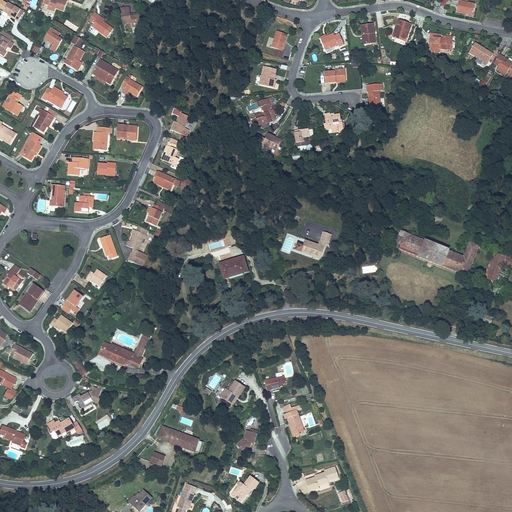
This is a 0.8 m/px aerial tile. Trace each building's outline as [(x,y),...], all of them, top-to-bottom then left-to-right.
[(67,1),(63,0),(45,0),(44,3),(49,5),(51,6),(49,10),(54,11),(56,8),(63,11),(67,1)] [(457,12),(465,13),(465,12),(473,13),(475,4),(459,1),(457,12)] [(3,11),(9,14),(15,18),(15,20),(18,22),(23,15),(19,13),(21,10),(8,3),(3,11)] [(140,13),(135,14),(136,16),(131,17),(131,15),(129,7),(120,9),(123,25),(127,24),(128,29),(142,26),(140,13)] [(95,13),(94,15),(97,17),(98,18),(103,21),(104,20),(95,13)] [(98,18),(95,22),(92,26),(107,38),(114,29),(103,21),(98,18)] [(398,20),(396,26),(399,27),(395,38),(406,42),(412,25),(398,20)] [(361,26),(363,35),(365,35),(366,44),(375,43),(373,25),(361,26)] [(44,39),(48,41),(49,40),(54,43),(53,44),(51,48),(56,51),(63,39),(59,36),(61,33),(51,27),(44,39)] [(6,46),(7,47),(10,48),(14,43),(11,41),(14,37),(3,31),(0,35),(0,34),(0,54),(2,56),(5,51),(4,50),(6,46)] [(272,47),(276,49),(277,49),(275,56),(281,58),(283,51),(282,51),(287,35),(277,31),(272,47)] [(334,34),(327,37),(321,39),(325,50),(338,44),(339,47),(344,45),(340,34),(335,36),(334,34)] [(71,43),(76,45),(77,43),(81,45),(83,41),(75,36),(71,43)] [(453,39),(445,39),(440,38),(440,39),(430,38),(429,48),(431,49),(435,49),(435,51),(439,51),(439,49),(451,50),(453,39)] [(493,54),(475,43),(469,52),(488,63),(493,54)] [(75,68),(78,62),(79,61),(78,60),(83,51),(75,46),(65,63),(74,69),(75,68)] [(29,59),(31,53),(24,50),(21,56),(29,59)] [(494,64),(499,67),(502,62),(501,61),(503,57),(500,55),(494,64)] [(511,62),(503,57),(501,61),(502,62),(499,67),(497,70),(506,75),(510,68),(511,69),(511,62)] [(111,68),(112,67),(101,61),(98,67),(97,66),(92,74),(97,76),(99,73),(100,74),(99,75),(107,79),(106,81),(111,84),(118,72),(111,68)] [(271,73),(272,69),(264,67),(260,85),(274,88),(275,82),(274,82),(275,79),(276,74),(271,73)] [(326,83),(336,82),(336,80),(346,79),(345,69),(335,70),(335,71),(325,72),(326,83)] [(97,76),(106,81),(107,79),(99,75),(100,74),(99,73),(97,76)] [(130,80),(130,79),(128,78),(127,77),(121,86),(125,88),(124,89),(130,92),(137,96),(142,88),(130,80)] [(368,92),(369,98),(370,104),(368,104),(369,109),(381,108),(379,91),(383,91),(382,84),(367,85),(367,92),(368,92)] [(68,98),(63,95),(61,93),(61,92),(54,87),(52,91),(51,93),(47,90),(42,98),(46,101),(47,100),(62,108),(68,98)] [(13,91),(11,95),(18,99),(20,100),(22,96),(13,91)] [(23,106),(18,103),(16,102),(18,99),(11,95),(10,94),(8,98),(9,98),(11,100),(9,103),(7,101),(6,101),(2,107),(18,116),(20,112),(19,112),(23,106)] [(264,116),(256,119),(258,125),(266,123),(266,124),(273,121),(276,118),(274,115),(278,114),(275,105),(272,106),(271,107),(270,105),(271,105),(269,98),(257,102),(259,108),(262,107),(265,113),(266,117),(264,117),(264,116)] [(47,113),(40,109),(38,112),(40,113),(39,115),(41,116),(44,118),(47,113)] [(50,109),(47,113),(55,117),(57,113),(50,109)] [(55,117),(47,113),(44,118),(41,116),(34,127),(44,133),(47,127),(48,126),(47,125),(48,124),(50,125),(55,117)] [(181,113),(178,122),(178,123),(177,123),(175,122),(171,130),(186,136),(189,130),(185,128),(190,117),(181,113)] [(342,123),(341,123),(339,123),(338,120),(341,120),(340,115),(334,116),(334,115),(330,115),(330,114),(325,115),(327,124),(325,125),(326,130),(332,129),(333,133),(338,132),(338,129),(343,128),(342,123)] [(0,121),(0,135),(3,137),(2,139),(11,144),(16,134),(1,125),(2,123),(0,121)] [(117,138),(137,139),(138,128),(118,126),(117,138)] [(94,132),(94,141),(97,141),(96,150),(106,150),(107,133),(113,134),(114,128),(98,127),(97,132),(94,132)] [(306,129),(300,130),(301,132),(295,133),(295,131),(290,132),(292,140),(296,139),(297,147),(306,145),(306,141),(305,138),(307,137),(306,129)] [(263,144),(273,149),(277,151),(279,147),(282,141),(268,134),(266,140),(261,137),(258,144),(263,146),(263,144)] [(33,140),(34,139),(30,136),(26,143),(30,145),(23,156),(31,161),(35,155),(35,154),(34,153),(35,152),(37,153),(37,154),(42,146),(33,140)] [(179,147),(169,142),(165,153),(166,154),(163,161),(172,165),(173,162),(177,163),(179,159),(175,157),(179,147)] [(20,154),(23,156),(30,145),(26,143),(20,154)] [(283,149),(279,147),(277,151),(273,149),(271,153),(277,155),(280,154),(283,149)] [(74,158),(73,163),(74,163),(74,165),(69,164),(68,175),(79,176),(79,168),(86,169),(87,159),(74,158)] [(97,175),(106,175),(107,174),(116,174),(116,164),(107,163),(107,164),(98,164),(97,175)] [(154,183),(163,187),(163,185),(172,189),(174,184),(176,180),(157,172),(155,177),(156,178),(154,183)] [(63,207),(65,186),(52,185),(52,190),(54,190),(53,201),(51,201),(50,206),(63,207)] [(93,197),(91,197),(85,196),(83,196),(82,203),(80,203),(76,203),(75,212),(89,213),(89,209),(88,209),(88,207),(89,207),(92,208),(93,197)] [(164,208),(155,205),(153,208),(150,214),(147,222),(156,226),(164,208)] [(132,240),(130,241),(128,241),(126,245),(134,249),(139,251),(142,243),(144,239),(145,240),(146,240),(148,236),(147,235),(149,231),(138,226),(136,231),(136,230),(134,234),(131,232),(132,235),(133,237),(132,240)] [(464,256),(449,250),(426,241),(402,231),(397,243),(401,245),(399,248),(399,249),(419,257),(442,266),(462,274),(463,275),(463,274),(464,272),(465,270),(468,272),(479,246),(470,242),(464,256)] [(323,232),(319,243),(326,245),(328,246),(332,235),(323,232)] [(110,235),(102,238),(105,247),(103,247),(107,256),(108,256),(110,259),(118,257),(110,235)] [(304,247),(302,253),(321,260),(326,245),(319,243),(318,245),(305,240),(303,246),(304,247)] [(301,253),(302,253),(304,247),(303,246),(297,244),(295,251),(301,253)] [(134,249),(132,253),(146,259),(148,255),(139,251),(134,249)] [(146,259),(132,253),(131,252),(128,260),(139,265),(143,266),(146,259)] [(486,278),(494,282),(496,283),(496,282),(501,271),(503,264),(511,267),(511,258),(507,256),(507,257),(494,252),(484,278),(486,278)] [(224,279),(230,277),(229,275),(242,272),(243,273),(249,272),(244,256),(219,264),(224,279)] [(4,281),(5,282),(9,285),(17,290),(23,282),(15,276),(20,269),(14,265),(9,272),(8,271),(4,277),(6,278),(4,281)] [(100,286),(106,276),(97,270),(94,274),(91,272),(87,278),(90,281),(91,280),(100,286)] [(505,273),(501,271),(496,282),(501,284),(505,273)] [(18,304),(20,305),(35,285),(33,284),(27,292),(18,304)] [(37,300),(44,291),(35,285),(20,305),(29,312),(37,300)] [(76,307),(84,297),(75,290),(64,304),(65,305),(62,309),(68,314),(71,310),(75,312),(78,308),(76,307)] [(45,292),(44,291),(37,300),(29,312),(30,312),(45,292)] [(491,323),(494,316),(487,313),(484,320),(491,323)] [(56,330),(58,328),(59,327),(61,328),(67,333),(73,324),(61,315),(58,321),(55,318),(50,324),(54,327),(55,324),(56,325),(54,328),(56,330)] [(142,358),(151,338),(143,335),(135,353),(134,355),(142,358)] [(99,355),(123,365),(124,363),(128,365),(134,367),(139,368),(143,359),(142,358),(134,355),(135,353),(112,343),(111,345),(105,342),(99,355)] [(13,358),(19,360),(20,358),(29,363),(33,354),(15,345),(11,352),(15,354),(13,358)] [(71,358),(76,367),(79,364),(75,356),(71,358)] [(83,368),(78,371),(79,371),(76,372),(76,373),(77,374),(77,375),(77,376),(80,378),(82,376),(87,373),(83,368)] [(0,381),(3,383),(2,384),(11,389),(16,379),(0,370),(0,381)] [(279,388),(286,386),(285,379),(271,382),(273,392),(280,391),(279,388)] [(237,397),(239,399),(246,390),(236,383),(228,393),(223,400),(231,406),(237,397)] [(92,400),(93,402),(99,404),(100,399),(99,398),(102,389),(98,388),(97,389),(93,387),(92,391),(82,397),(80,394),(73,398),(76,403),(78,401),(81,407),(91,402),(90,401),(92,400)] [(206,387),(203,391),(209,396),(212,392),(206,387)] [(15,393),(10,391),(7,397),(10,399),(15,393)] [(231,406),(233,407),(239,399),(237,397),(231,406)] [(292,431),(303,428),(297,411),(301,410),(299,406),(293,408),(291,404),(285,406),(287,414),(284,415),(286,421),(289,420),(292,431)] [(69,418),(62,422),(63,423),(62,424),(61,423),(59,420),(55,422),(54,420),(47,424),(53,433),(55,431),(58,437),(66,432),(67,434),(75,429),(76,429),(73,424),(69,418)] [(83,431),(77,421),(73,424),(76,429),(75,429),(78,434),(83,431)] [(0,429),(0,434),(4,436),(13,439),(12,442),(12,443),(21,446),(20,447),(25,449),(27,443),(22,441),(25,435),(16,432),(17,431),(2,426),(0,429)] [(158,439),(195,452),(195,451),(199,441),(200,439),(163,426),(158,439)] [(244,453),(251,446),(253,439),(256,439),(257,434),(246,431),(244,439),(237,446),(244,453)] [(150,462),(162,467),(166,456),(154,452),(150,462)] [(318,487),(328,484),(328,483),(339,479),(335,469),(325,472),(325,473),(325,474),(315,477),(316,478),(305,482),(309,493),(319,490),(318,487)] [(253,491),(254,492),(260,484),(252,476),(245,484),(242,482),(239,484),(239,487),(241,488),(238,491),(237,489),(234,493),(235,494),(234,497),(238,500),(240,498),(245,498),(247,496),(248,497),(253,491)] [(180,507),(187,510),(190,503),(192,504),(198,488),(187,483),(178,506),(180,507)] [(129,502),(138,511),(147,502),(149,503),(153,500),(144,491),(140,495),(139,494),(135,498),(134,497),(129,502)] [(342,504),(348,502),(346,495),(340,497),(342,504)] [(138,511),(139,511),(149,503),(147,502),(138,511)]
